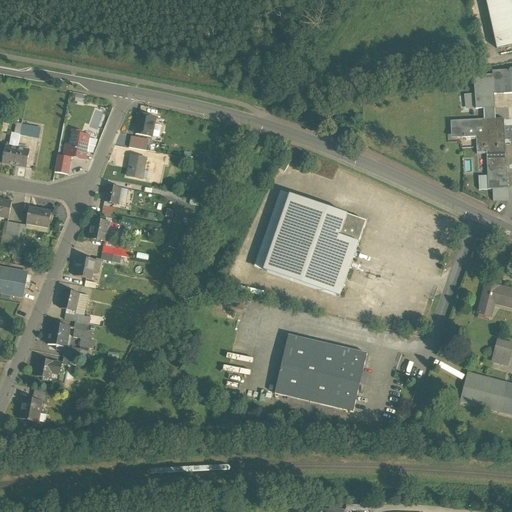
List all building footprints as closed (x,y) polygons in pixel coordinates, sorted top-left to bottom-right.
[(511,0),(485,0),(496,49),(511,45),(511,0)] [(511,69),(509,70),(509,71),(503,71),(504,94),(511,93),(511,69)] [(494,95),(504,94),(503,71),(493,72),(493,75),(474,76),(475,109),(483,109),(495,108),(494,95)] [(495,108),(483,109),(483,120),(495,119),(495,108)] [(139,116),(136,135),(153,137),(156,118),(139,116)] [(495,119),(483,120),(484,133),(504,132),(503,119),(495,119)] [(483,120),(450,122),(451,139),(462,138),(466,140),(476,140),(476,133),(484,133),(483,120)] [(40,129),(22,125),(20,136),(38,139),(40,129)] [(82,132),(72,130),(69,146),(65,146),(63,157),(63,158),(70,159),(71,157),(85,160),(87,152),(89,139),(89,137),(82,136),(82,132)] [(484,133),(476,133),(476,140),(476,148),(485,147),(486,152),(488,190),(508,189),(505,145),(504,145),(504,132),(484,133)] [(149,141),(131,137),(129,148),(146,151),(149,141)] [(255,141),(249,138),(246,142),(253,146),(255,141)] [(97,141),(89,139),(87,152),(93,154),(97,141)] [(19,141),(11,140),(10,143),(12,144),(12,148),(17,149),(19,141)] [(12,148),(5,147),(2,164),(9,166),(9,165),(14,166),(17,149),(12,148)] [(26,169),(29,151),(17,149),(14,166),(18,167),(26,169)] [(70,159),(63,158),(63,157),(58,156),(54,173),(67,175),(70,159)] [(146,160),(131,157),(127,177),(142,179),(146,160)] [(290,163),(284,160),(279,170),(284,173),(290,163)] [(170,167),(158,164),(156,172),(168,174),(170,167)] [(120,189),(107,186),(106,194),(105,203),(117,205),(120,189)] [(280,192),(254,268),(264,272),(290,196),(280,192)] [(346,215),(290,196),(264,272),(340,298),(359,243),(339,236),(346,215)] [(202,201),(191,199),(190,205),(201,207),(202,201)] [(11,203),(0,200),(0,217),(8,219),(11,203)] [(113,208),(103,206),(101,216),(112,218),(113,208)] [(34,209),(29,208),(26,224),(48,228),(51,213),(34,210),(34,209)] [(366,222),(346,215),(339,236),(359,243),(366,222)] [(109,224),(92,220),(89,239),(106,243),(107,233),(109,224)] [(20,225),(7,223),(5,235),(18,237),(20,225)] [(26,226),(20,225),(18,237),(24,238),(26,226)] [(119,250),(105,247),(103,246),(102,254),(113,256),(118,257),(119,250)] [(129,250),(122,248),(122,250),(119,250),(118,257),(121,257),(127,258),(129,250)] [(113,256),(102,254),(100,260),(112,262),(113,256)] [(95,261),(77,258),(76,263),(78,263),(75,277),(91,280),(92,274),(92,272),(93,272),(94,269),(95,261)] [(16,271),(0,268),(0,294),(11,297),(11,296),(23,298),(27,274),(16,272),(16,271)] [(511,291),(485,284),(478,313),(490,316),(493,304),(511,308),(511,291)] [(78,295),(64,292),(60,309),(67,311),(66,313),(66,314),(71,315),(71,312),(75,312),(78,295)] [(71,315),(66,314),(66,313),(64,321),(76,323),(77,316),(71,315)] [(90,318),(77,316),(76,323),(89,326),(90,318)] [(244,341),(248,327),(249,323),(236,319),(229,341),(236,343),(237,340),(244,341)] [(415,319),(411,331),(417,333),(421,321),(415,319)] [(89,326),(76,323),(75,330),(83,332),(88,332),(89,326)] [(69,328),(52,324),(48,346),(56,347),(57,347),(57,345),(66,346),(69,328)] [(83,332),(75,330),(73,338),(81,340),(83,332)] [(88,332),(83,332),(81,340),(80,347),(89,349),(93,350),(95,342),(90,341),(92,333),(88,332)] [(367,355),(288,337),(274,395),(353,413),(367,355)] [(511,344),(498,341),(495,354),(509,358),(511,344)] [(79,351),(66,348),(65,353),(64,358),(77,361),(79,351)] [(509,358),(495,354),(493,362),(507,365),(509,358)] [(77,361),(64,358),(63,364),(69,365),(76,366),(77,361)] [(53,363),(39,360),(37,368),(35,378),(50,380),(53,363)] [(62,365),(61,365),(57,385),(64,386),(69,365),(63,364),(62,365)] [(506,384),(467,374),(459,403),(498,413),(506,384)] [(511,385),(506,384),(498,413),(511,416),(511,385)] [(51,393),(35,390),(34,395),(46,398),(50,399),(51,393)] [(46,398),(34,395),(33,401),(42,403),(41,404),(45,404),(46,398)] [(33,401),(24,400),(20,421),(38,424),(38,423),(41,404),(42,403),(33,401)] [(45,404),(41,404),(38,423),(45,424),(48,405),(45,404)]
